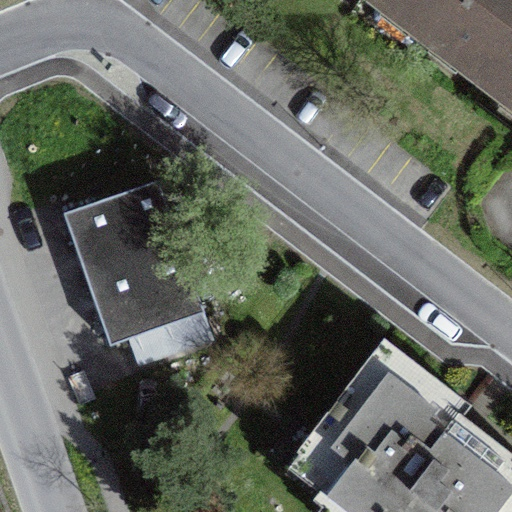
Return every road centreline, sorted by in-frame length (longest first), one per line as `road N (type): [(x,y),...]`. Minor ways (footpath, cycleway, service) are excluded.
road 1 (residential): [(0,46),(82,32),(511,344)]
road 2 (tertiary): [(58,511),(0,356)]
